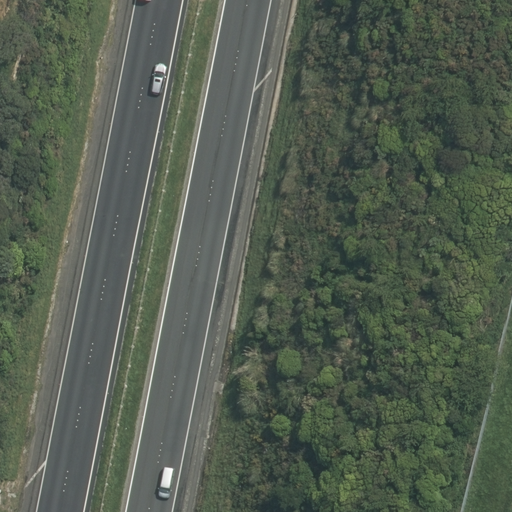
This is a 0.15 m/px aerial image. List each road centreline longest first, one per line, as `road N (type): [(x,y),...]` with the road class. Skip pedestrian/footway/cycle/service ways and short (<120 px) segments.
road 1 (motorway): [(238,0),(137,511)]
road 2 (motorway): [(53,511),(153,0)]
